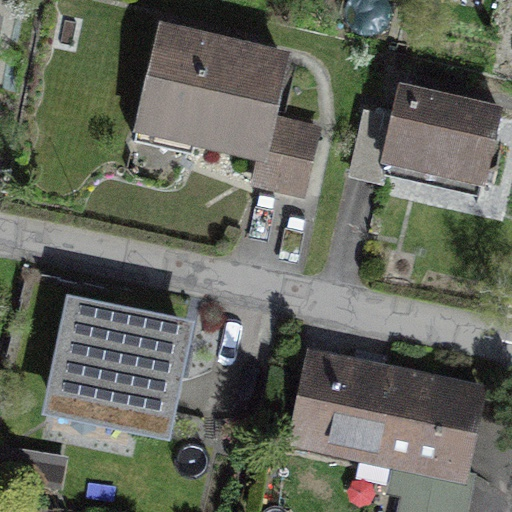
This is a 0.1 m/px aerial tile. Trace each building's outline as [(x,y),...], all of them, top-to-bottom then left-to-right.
[(164,34),(142,129),(260,157),(254,181),(303,193),(317,134),(268,122),(282,62),(164,34)] [(386,164),(482,186),(499,112),(402,90),(395,120),(365,113),(351,172),(383,179),(386,164)] [(162,432),(184,331),(73,308),(55,394),(92,402),(89,417),(162,432)] [(414,466),(431,385),(310,359),(293,441),(414,466)] [(431,385),(414,466),(403,511),(456,511),(481,395),(431,385)]
